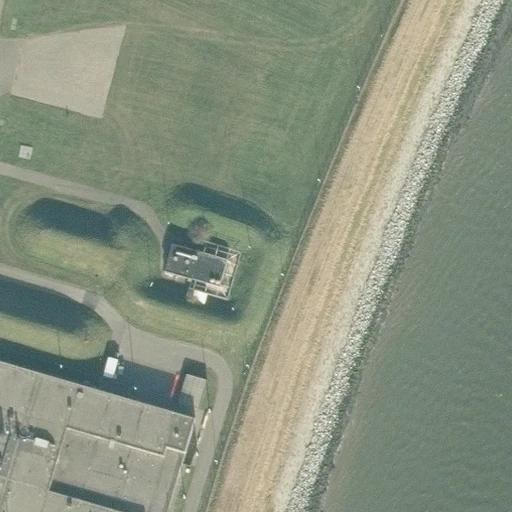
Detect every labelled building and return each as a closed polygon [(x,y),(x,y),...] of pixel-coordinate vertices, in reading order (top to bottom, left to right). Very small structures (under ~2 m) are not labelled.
[(33,148),(22,146),(19,157),(31,160),(33,148)] [(189,290),(188,292),(206,297),(228,303),(242,254),(202,242),(199,250),(197,249),(196,251),(186,249),(187,246),(185,245),(185,248),(180,247),(173,245),(168,260),(165,259),(165,260),(168,261),(165,273),(177,276),(176,279),(177,279),(178,276),(189,279),(188,282),(190,283),(189,290)] [(206,297),(188,292),(187,294),(187,296),(193,298),(192,301),(204,305),(206,297)] [(171,412),(0,362),(0,511),(169,511),(196,420),(175,413),(171,412)] [(206,381),(186,375),(178,404),(198,410),(206,381)]
